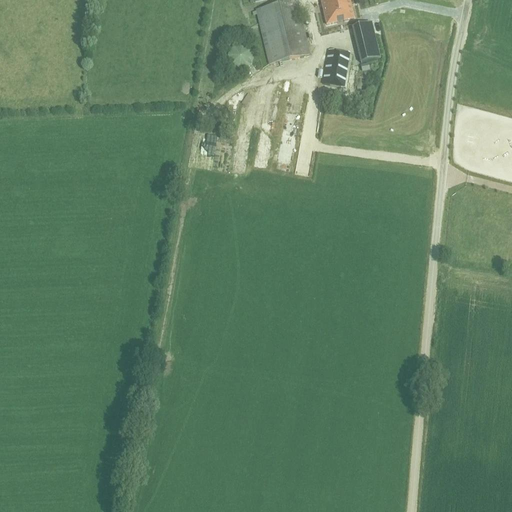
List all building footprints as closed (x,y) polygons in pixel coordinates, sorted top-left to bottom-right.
[(312,0),(315,9),(322,8),(326,25),(354,18),(349,0),(312,0)] [(269,66),(311,56),(297,1),(256,11),(269,66)] [(360,65),(381,60),(372,24),(352,29),(360,65)] [(251,61),(251,60),(250,56),(249,54),(248,53),(246,51),(244,50),(240,49),(238,49),(235,50),(234,51),(232,52),(230,54),(229,56),(228,60),(229,64),(230,66),(231,68),(233,70),(235,71),(239,72),(242,71),(244,71),(247,69),(250,65),(251,61)] [(345,90),(345,89),(350,55),(328,51),(322,86),(345,90)] [(362,73),(370,71),(368,64),(360,66),(362,73)] [(295,171),(311,174),(318,135),(304,132),(301,152),(294,151),(299,125),(288,123),(280,168),(295,171)]
